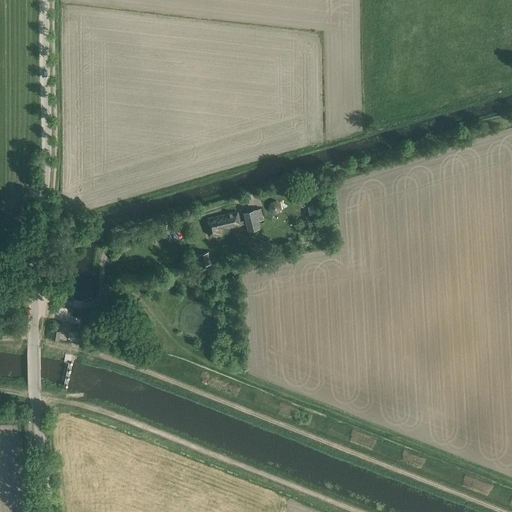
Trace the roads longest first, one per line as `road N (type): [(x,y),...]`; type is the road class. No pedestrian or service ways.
road 1 (tertiary): [(47,511),(33,349),(47,146),(46,0)]
road 2 (track): [(96,354),(506,511)]
road 3 (track): [(0,393),(86,407),(353,511)]
road 4 (track): [(99,288),(231,270)]
